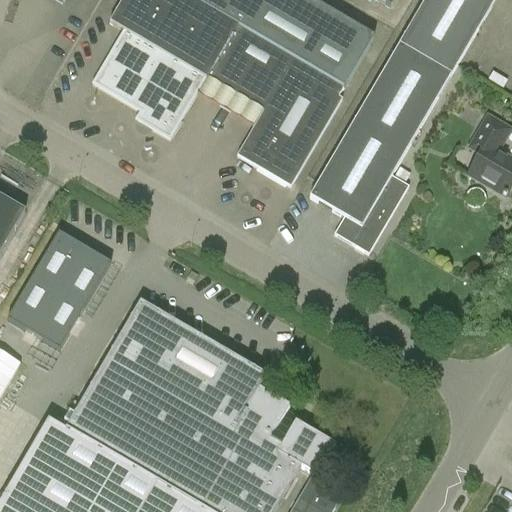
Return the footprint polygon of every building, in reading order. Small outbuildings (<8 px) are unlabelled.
[(124,34),(122,38),(94,86),(141,114),(137,122),(168,141),(196,94),(207,100),(240,43),(168,0),(123,0),(109,25),(124,34)] [(341,103),(338,101),(373,41),(301,0),(168,0),(240,43),(207,100),(254,128),(236,159),(289,190),(341,103)] [(426,0),(398,48),(309,201),(344,221),(334,238),(368,258),(408,190),(391,180),(496,0),(426,0)] [(370,0),(389,11),(395,0),(370,0)] [(511,187),(511,163),(497,155),(510,133),(487,120),(469,151),(478,156),(466,178),(505,200),(511,187)] [(0,201),(0,255),(24,215),(0,201)] [(7,322),(57,352),(108,266),(58,237),(7,322)] [(49,425),(0,508),(0,511),(276,511),(300,471),(315,480),(333,450),(295,428),(299,421),(287,414),(289,411),(259,393),(266,381),(139,306),(64,434),(49,425)] [(0,352),(0,402),(21,364),(0,352)] [(334,511),(342,497),(309,481),(293,511),(334,511)]
